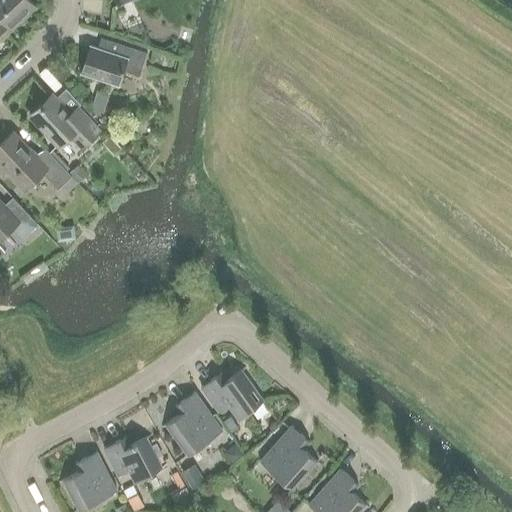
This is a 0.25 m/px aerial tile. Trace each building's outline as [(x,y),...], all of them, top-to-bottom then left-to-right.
[(0,0),(0,36),(1,38),(35,6),(29,0),(0,0)] [(147,53),(101,37),(97,48),(90,46),(81,73),(118,85),(123,71),(139,76),(147,53)] [(103,113),(109,94),(97,91),(92,110),(100,112),(103,113)] [(69,115),(63,109),(52,96),(31,115),(58,144),(69,134),(81,147),(99,130),(78,107),(69,115)] [(49,137),(39,127),(32,134),(42,144),(49,137)] [(38,160),(13,133),(0,144),(0,174),(2,176),(7,171),(24,189),(43,172),(58,188),(70,176),(69,175),(47,151),(38,160)] [(78,167),(69,175),(70,176),(76,182),(78,184),(87,176),(78,167)] [(8,210),(0,201),(0,239),(11,229),(21,239),(37,224),(17,202),(8,210)] [(263,400),(242,371),(246,368),(245,367),(221,384),(216,377),(201,387),(219,412),(229,405),(239,418),(267,398),(267,397),(263,400)] [(222,430),(195,392),(180,402),(186,410),(161,427),(162,428),(166,425),(187,454),(183,457),(184,458),(222,430)] [(232,432),(238,427),(231,416),(224,421),(232,432)] [(321,464),(298,445),(305,438),(292,426),(260,461),(296,493),(296,492),(293,489),(316,462),(320,465),(321,464)] [(161,467),(147,438),(151,436),(151,435),(124,449),(120,440),(104,448),(118,476),(129,470),(135,482),(166,466),(166,465),(161,467)] [(75,511),(117,491),(97,452),(81,460),(85,469),(59,482),(59,483),(64,481),(78,509),(74,511),(75,511)] [(370,508),(347,488),(354,481),(340,469),(309,505),(317,511),(359,511),(365,505),(369,509),(370,508)] [(199,477),(189,484),(193,490),(204,484),(199,477)] [(138,495),(127,500),(133,511),(143,506),(138,495)] [(131,511),(126,502),(114,509),(115,511),(131,511)]
